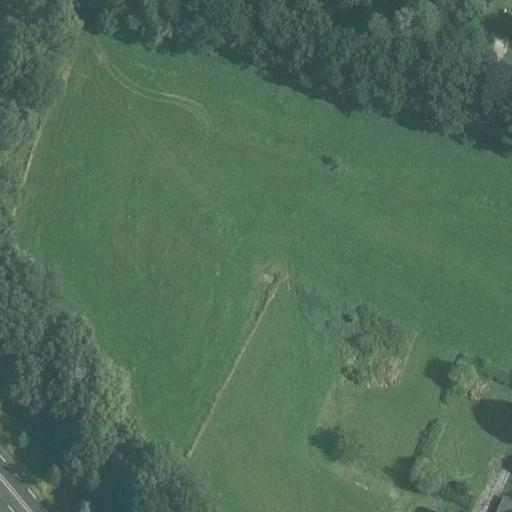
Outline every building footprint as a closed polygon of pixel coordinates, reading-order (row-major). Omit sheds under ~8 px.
[(86,38),(78,64),(119,78),(127,52),(116,48),(117,46),(96,39),(96,41),(86,38)] [(215,105),(207,130),(219,134),(222,125),(247,133),(261,92),(236,84),(227,109),(215,105)] [(114,92),(110,105),(135,113),(139,100),(114,92)] [(261,92),(247,133),(272,141),(269,150),(281,154),(289,130),(277,126),(286,100),(261,92)] [(67,110),(59,135),(100,149),(108,124),(117,127),(121,115),(96,106),(92,119),(67,110)] [(314,107),(303,141),(323,148),(334,114),(314,107)] [(334,114),(323,148),(339,153),(350,119),(334,114)] [(339,153),(336,162),(352,167),(355,158),(366,124),(350,119),(339,153)] [(366,124),(355,158),(371,163),(382,129),(366,124)] [(382,129),(371,163),(387,169),(398,134),(382,129)] [(398,134),(387,169),(403,174),(414,140),(398,134)] [(59,135),(50,160),(76,169),(72,181),(97,189),(101,177),(91,174),(100,149),(59,135)] [(414,140),(403,174),(424,181),(435,147),(414,140)] [(511,161),(509,160),(497,185),(511,191),(511,161)] [(207,171),(203,184),(228,192),(232,179),(207,171)] [(282,187),(280,195),(291,199),(294,191),(282,187)] [(39,196),(30,222),(71,235),(80,210),(89,213),(93,200),(68,192),(64,205),(39,196)] [(266,192),(262,204),(270,206),(274,195),(266,192)] [(312,197),(310,205),(321,208),(323,200),(312,197)] [(187,199),(173,240),(199,249),(212,208),(187,199)] [(323,200),(321,208),(332,212),(335,204),(323,200)] [(262,204),(259,215),(266,218),(270,206),(262,204)] [(344,207),(342,215),(353,219),(356,211),(344,207)] [(300,210),(297,218),(309,222),(311,214),(300,210)] [(356,211),(353,219),(364,223),(367,215),(356,211)] [(311,214),(309,222),(320,225),(323,217),(311,214)] [(376,218),(374,226),(385,229),(387,222),(376,218)] [(336,222),(334,230),(345,234),(348,226),(336,222)] [(387,222),(385,229),(396,233),(399,225),(387,222)] [(511,237),(480,223),(469,247),(508,265),(511,256),(511,237)] [(348,226),(345,234),(356,237),(359,229),(348,226)] [(259,229),(245,270),(269,277),(280,243),(282,237),(259,229)] [(366,232),(364,240),(375,244),(377,236),(366,232)] [(377,236),(375,244),(386,247),(389,239),(377,236)] [(280,243),(269,277),(287,283),(298,249),(280,243)] [(469,247),(459,270),(498,288),(508,265),(469,247)] [(298,249),(287,283),(305,289),(317,255),(298,249)] [(317,255),(305,289),(324,295),(335,261),(317,255)] [(335,261),(324,295),(342,301),(353,267),(335,261)] [(353,267),(342,301),(366,309),(379,268),(355,261),(353,267)] [(459,270),(448,293),(487,311),(498,288),(459,270)] [(448,293),(437,317),(477,335),(487,311),(448,293)] [(138,325),(117,340),(124,350),(135,342),(150,364),(186,339),(170,317),(145,335),(138,325)] [(186,339),(150,364),(166,385),(155,393),(162,403),(183,388),(176,378),(201,360),(186,339)] [(435,342),(424,367),(463,385),(474,360),(483,364),(488,352),(464,342),(459,353),(435,342)] [(212,376),(183,397),(195,414),(224,393),(212,376)] [(224,393),(195,414),(205,428),(234,407),(224,393)] [(412,393),(401,418),(425,429),(420,440),(443,451),(449,439),(440,435),(451,411),(412,393)] [(234,407),(205,428),(215,442),(244,421),(234,407)] [(145,420),(139,425),(146,435),(153,430),(145,420)] [(244,421),(215,442),(224,455),(254,435),(244,421)] [(254,435),(224,455),(234,469),(263,448),(254,435)] [(167,440),(161,445),(168,454),(174,450),(167,440)] [(263,448),(234,469),(244,483),(273,462),(263,448)] [(174,450),(168,454),(174,464),(181,459),(174,450)] [(273,462),(244,483),(256,500),(286,479),(273,462)] [(187,467),(180,472),(187,482),(194,477),(187,467)] [(194,477),(187,482),(194,492),(201,487),(194,477)] [(206,495),(200,500),(206,510),(213,505),(206,495)] [(498,511),(511,511),(511,504),(504,501),(498,511)] [(376,511),(355,502),(350,511),(376,511)]
